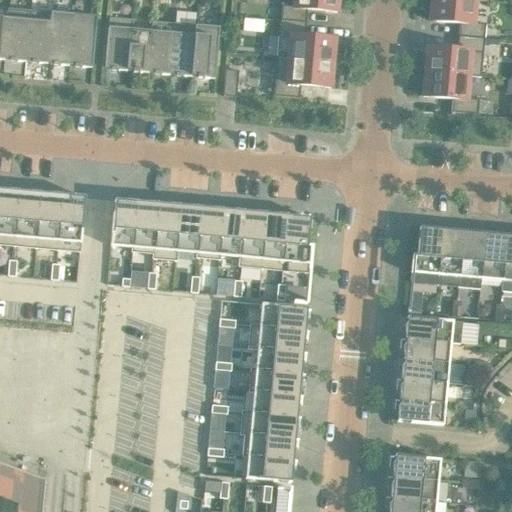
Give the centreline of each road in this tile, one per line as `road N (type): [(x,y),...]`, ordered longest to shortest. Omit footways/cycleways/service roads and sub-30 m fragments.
road 1 (unclassified): [(369,172),(0,141)]
road 2 (unclassified): [(338,511),(369,172)]
road 3 (unclassified): [(369,172),(384,0)]
road 4 (residential): [(511,185),(369,172)]
